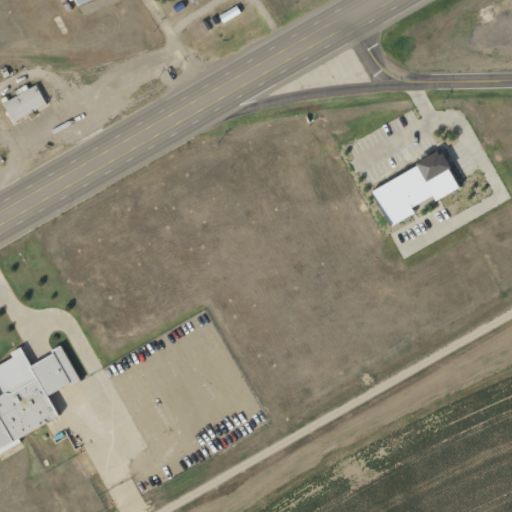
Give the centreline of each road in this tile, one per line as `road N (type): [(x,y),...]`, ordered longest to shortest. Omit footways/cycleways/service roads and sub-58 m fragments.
road 1 (trunk): [(0,217),(195,106)]
road 2 (secondary): [(195,106),(417,86)]
road 3 (trunk): [(195,106),(385,0)]
